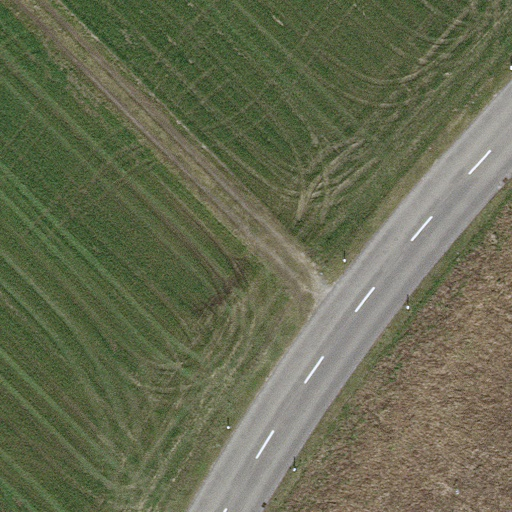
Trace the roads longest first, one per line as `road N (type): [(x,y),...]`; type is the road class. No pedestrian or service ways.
road 1 (tertiary): [(511,131),(351,318),(228,511)]
road 2 (track): [(351,318),(30,0)]
